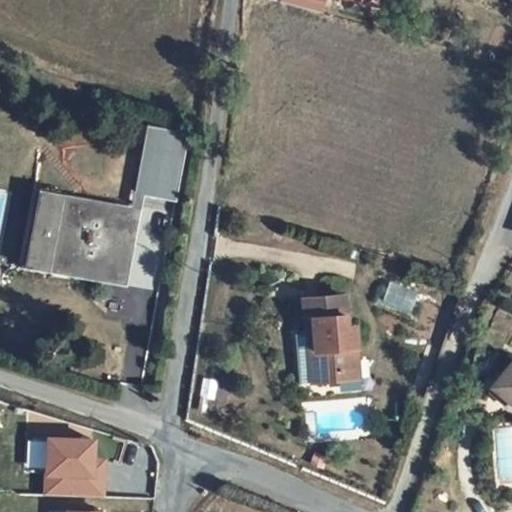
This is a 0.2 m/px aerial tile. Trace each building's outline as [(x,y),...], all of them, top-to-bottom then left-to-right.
[(278,0),(278,3),(323,12),(325,0),(278,0)] [(345,0),(346,0),(393,13),(396,0),(345,0)] [(45,189),(24,267),(127,295),(149,217),(45,189)] [(394,285),(388,302),(411,311),(417,294),(394,285)] [(346,377),(362,378),(356,336),(350,336),(347,306),(306,310),(311,343),(317,342),(323,391),(346,389),(346,377)] [(317,342),(311,343),(312,359),(300,360),(305,393),(323,391),(317,342)] [(346,389),(364,388),(362,378),(346,377),(346,389)] [(511,399),(509,397),(494,424),(511,434),(511,399)] [(96,458),(96,437),(43,437),(42,495),(106,496),(106,458),(96,458)]
